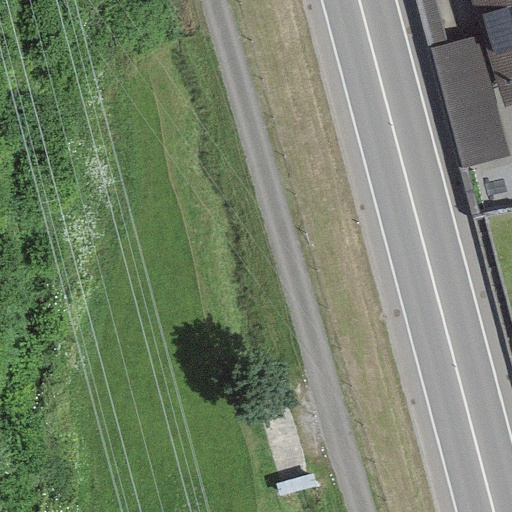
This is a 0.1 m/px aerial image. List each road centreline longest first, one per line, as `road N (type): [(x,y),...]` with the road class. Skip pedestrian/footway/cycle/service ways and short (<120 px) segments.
road 1 (unclassified): [(373,511),(220,0)]
road 2 (trunk): [(359,0),(493,511)]
